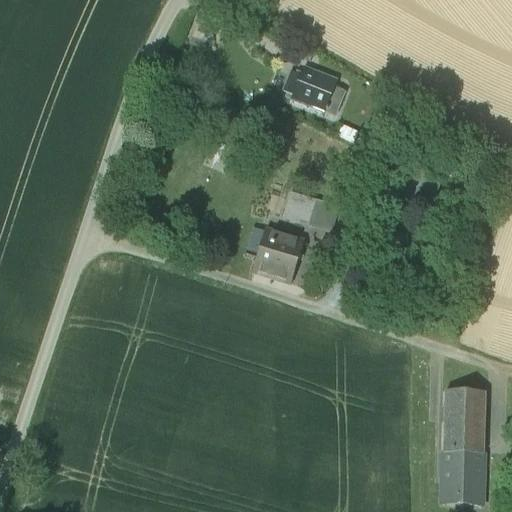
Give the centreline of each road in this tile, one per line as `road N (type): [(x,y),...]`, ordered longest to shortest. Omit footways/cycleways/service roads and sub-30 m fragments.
road 1 (unclassified): [(0,478),(142,75),(178,0)]
road 2 (track): [(89,236),(511,371)]
